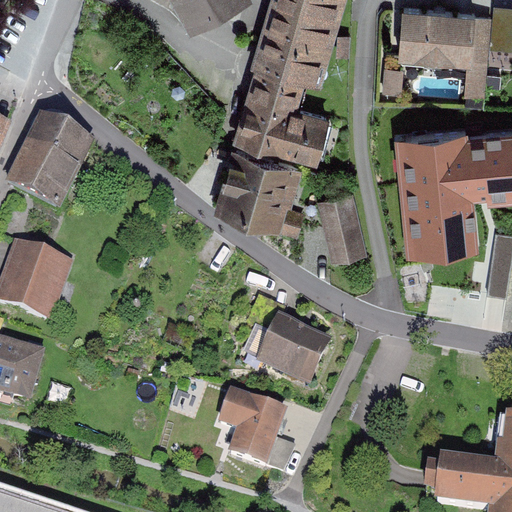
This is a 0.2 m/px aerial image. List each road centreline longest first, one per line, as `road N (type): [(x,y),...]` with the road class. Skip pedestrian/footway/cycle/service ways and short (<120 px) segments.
road 1 (residential): [(372,320),(329,301),(41,89)]
road 2 (residential): [(369,0),(362,160),(392,324)]
road 3 (residential): [(372,320),(291,502)]
road 4 (residential): [(511,347),(392,324)]
